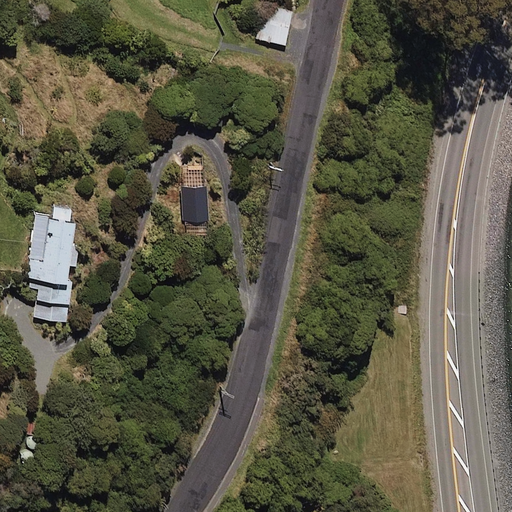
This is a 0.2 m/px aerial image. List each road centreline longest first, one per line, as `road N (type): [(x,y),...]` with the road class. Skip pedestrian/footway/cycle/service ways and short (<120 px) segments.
road 1 (residential): [(185,511),(253,356),(333,0)]
road 2 (trunk): [(511,7),(482,81),(450,225),(448,382),(460,511)]
